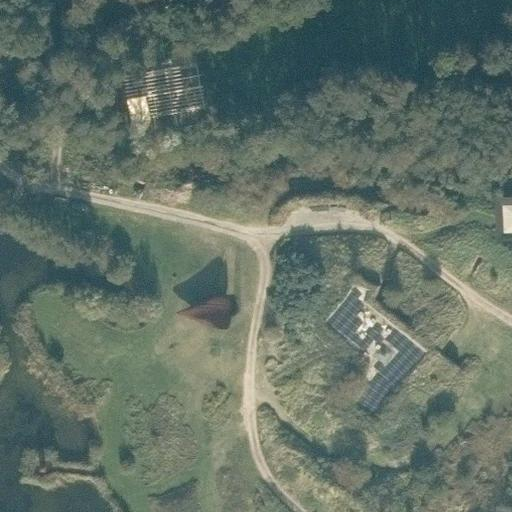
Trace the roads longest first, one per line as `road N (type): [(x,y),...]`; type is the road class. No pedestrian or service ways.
road 1 (track): [(250,371),(307,439),(390,464),(435,442),(471,407)]
road 2 (unclassified): [(0,65),(149,0)]
